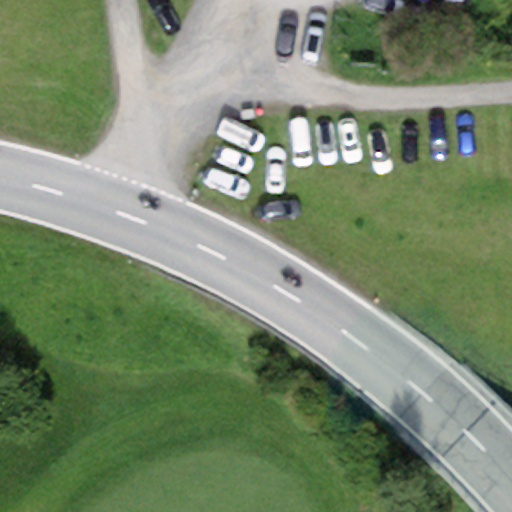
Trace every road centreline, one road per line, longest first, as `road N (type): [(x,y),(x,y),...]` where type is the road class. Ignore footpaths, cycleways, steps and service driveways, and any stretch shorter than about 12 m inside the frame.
road 1 (secondary): [(0,178),(125,216),(283,292),(419,392),(511,485)]
road 2 (track): [(196,94),(511,88)]
